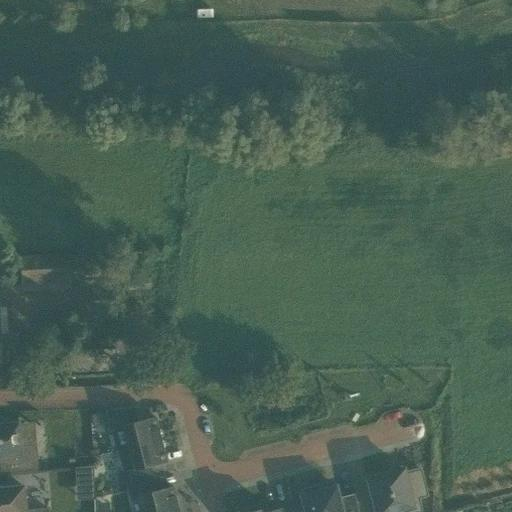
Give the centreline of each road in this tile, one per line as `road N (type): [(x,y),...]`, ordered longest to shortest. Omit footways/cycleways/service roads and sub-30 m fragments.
road 1 (residential): [(0,401),(170,393),(192,416),(205,480)]
road 2 (residential): [(205,480),(412,428)]
